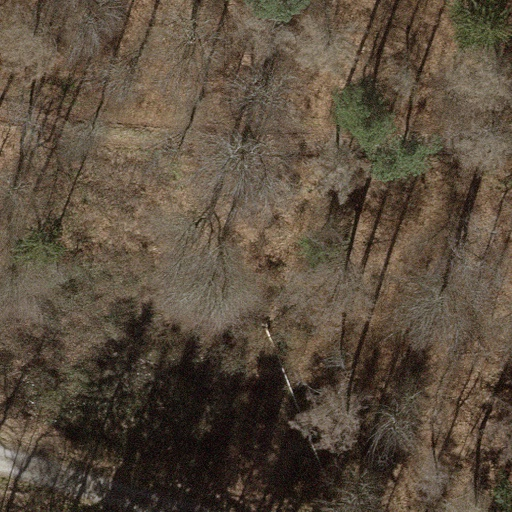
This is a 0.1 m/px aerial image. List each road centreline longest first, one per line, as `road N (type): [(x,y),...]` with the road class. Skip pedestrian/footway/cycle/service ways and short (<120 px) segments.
road 1 (track): [(0,107),(97,125),(511,149)]
road 2 (track): [(195,511),(0,463)]
